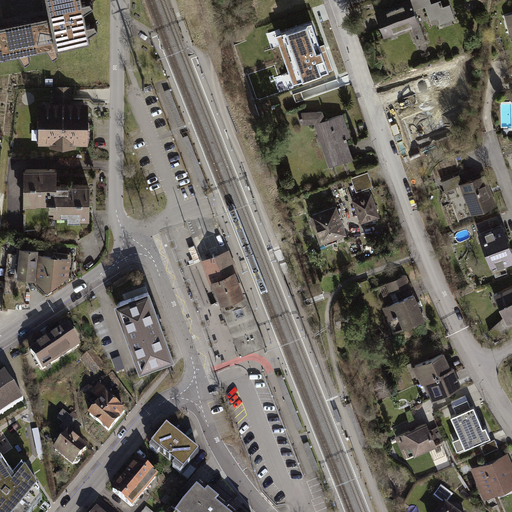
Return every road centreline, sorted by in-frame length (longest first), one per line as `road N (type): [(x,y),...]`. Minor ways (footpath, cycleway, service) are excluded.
road 1 (residential): [(336,0),(427,252),(482,367)]
road 2 (residential): [(147,245),(117,217),(118,0)]
road 3 (tertiary): [(69,511),(158,407),(193,390)]
road 4 (residential): [(0,341),(147,245)]
road 5 (unclassified): [(193,390),(193,362),(147,245)]
road 6 (residential): [(193,390),(223,458),(266,511)]
